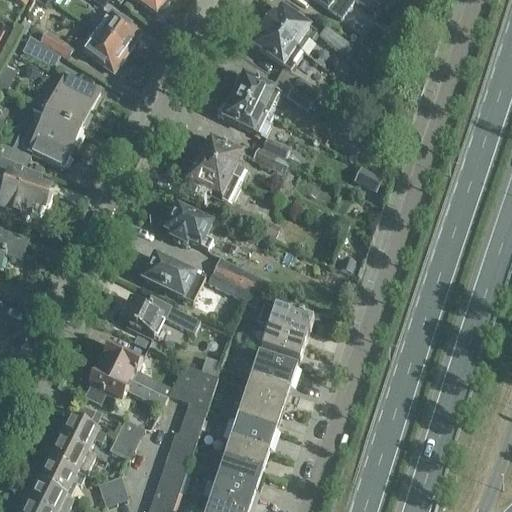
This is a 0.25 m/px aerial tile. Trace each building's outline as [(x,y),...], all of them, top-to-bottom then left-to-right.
[(29,0),(17,0),(16,4),(25,8),(29,0)] [(110,1),(109,0),(87,0),(103,11),(110,1)] [(169,0),(129,0),(156,19),(161,11),(165,10),(169,4),(169,1),(169,0)] [(308,0),(342,23),(355,3),(350,0),(308,0)] [(387,11),(372,0),(361,0),(358,5),(380,21),(387,11)] [(433,0),(432,0),(413,28),(438,45),(449,10),(433,0)] [(274,19),(266,31),(303,56),(316,38),(282,13),(277,21),(274,19)] [(108,26),(99,38),(128,58),(136,48),(134,46),(141,37),(124,25),(125,23),(112,14),(104,24),(108,26)] [(429,73),(438,45),(413,28),(406,39),(426,53),(417,66),(429,73)] [(303,56),(266,31),(258,43),(261,44),(255,52),(290,76),(303,56)] [(362,76),(371,68),(349,47),(326,31),(320,40),(342,57),(362,76)] [(0,35),(0,47),(4,49),(8,40),(0,35)] [(41,46),(61,59),(67,63),(74,53),(48,35),(41,46)] [(86,57),(113,76),(119,67),(121,69),(128,58),(99,38),(86,57)] [(61,59),(41,46),(31,40),(23,55),(55,71),(61,59)] [(392,79),(411,95),(424,80),(405,64),(392,79)] [(58,77),(46,100),(55,104),(47,118),(82,135),(101,98),(85,90),(85,89),(72,83),(58,77)] [(238,91),(234,101),(272,120),(273,119),(275,115),(273,114),(281,98),(243,79),(238,80),(235,86),(237,90),(238,91)] [(301,82),(294,91),(314,104),(320,94),(301,82)] [(314,104),(294,91),(288,101),(307,114),(314,104)] [(272,120),(234,101),(229,111),(227,110),(223,111),(220,117),(222,121),(264,142),(271,129),(270,128),(274,120),(273,119),(272,120)] [(19,139),(13,152),(28,160),(28,159),(29,156),(33,158),(33,159),(42,163),(42,162),(64,173),(82,135),(47,118),(40,133),(32,129),(26,142),(19,139)] [(382,139),(394,152),(408,139),(396,127),(382,139)] [(206,152),(200,164),(244,185),(249,175),(237,170),(243,159),(208,142),(204,151),(206,152)] [(268,143),(263,154),(284,164),(290,153),(268,143)] [(0,146),(0,161),(27,172),(28,172),(26,171),(31,161),(28,159),(28,160),(13,152),(0,146)] [(276,174),(281,164),(259,153),(254,164),(272,173),(273,172),(276,174)] [(0,161),(0,179),(10,183),(4,199),(4,201),(0,199),(0,219),(26,228),(29,219),(41,223),(45,211),(50,210),(53,200),(50,197),(50,195),(39,191),(43,178),(27,172),(0,161)] [(244,185),(200,164),(197,162),(194,167),(195,168),(186,187),(196,192),(195,194),(210,201),(211,200),(232,210),(244,185)] [(363,170),(354,187),(375,198),(384,181),(363,170)] [(235,211),(230,223),(254,234),(259,223),(235,211)] [(172,225),(171,228),(167,236),(174,240),(172,243),(187,250),(188,247),(200,252),(207,239),(199,236),(204,226),(178,213),(177,216),(173,214),(169,223),(172,225)] [(28,245),(15,241),(0,235),(0,270),(5,257),(22,262),(28,245)] [(203,285),(155,261),(150,271),(145,271),(141,279),(144,283),(144,285),(192,309),(203,285)] [(339,274),(352,279),(356,266),(343,262),(339,274)] [(262,300),(267,288),(221,265),(215,277),(262,300)] [(262,300),(215,277),(209,289),(256,312),(262,300)] [(163,320),(131,305),(127,314),(122,315),(120,321),(121,324),(120,326),(152,342),(163,320)] [(270,332),(269,334),(307,347),(312,331),(306,329),(304,325),(305,322),(291,318),(291,319),(264,310),(259,325),(270,332)] [(200,326),(171,311),(165,324),(193,339),(200,326)] [(307,347),(269,334),(262,356),(300,369),(307,347)] [(104,364),(101,370),(167,404),(168,402),(173,393),(137,375),(143,364),(110,348),(108,351),(105,351),(103,356),(104,360),(103,363),(104,364)] [(260,360),(252,382),(291,395),(299,373),(260,360)] [(167,404),(101,370),(98,377),(96,376),(94,379),(91,379),(88,385),(90,388),(89,391),(121,407),(127,395),(163,413),(167,404)] [(168,402),(189,409),(208,415),(217,384),(185,371),(173,393),(168,402)] [(252,382),(245,403),(284,416),(291,395),(252,382)] [(245,403),(238,424),(277,437),(284,416),(245,403)] [(189,409),(186,419),(204,425),(208,415),(189,409)] [(75,421),(90,428),(95,418),(81,410),(75,421)] [(106,439),(71,422),(66,419),(59,433),(64,436),(60,443),(89,458),(95,445),(102,448),(106,439)] [(201,435),(204,425),(186,419),(182,429),(201,435)] [(277,437),(238,424),(231,445),(270,458),(277,437)] [(125,425),(121,433),(141,442),(144,434),(125,425)] [(182,429),(179,439),(198,445),(201,435),(182,429)] [(121,433),(116,444),(135,454),(141,442),(121,433)] [(194,456),(198,445),(179,439),(176,438),(172,449),(194,456)] [(60,443),(50,465),(78,479),(84,467),(91,470),(95,461),(89,458),(60,443)] [(135,454),(116,444),(110,456),(129,466),(135,454)] [(231,445),(224,466),(263,479),(270,458),(231,445)] [(190,467),(194,456),(172,449),(169,460),(190,467)] [(169,460),(165,470),(187,477),(190,467),(169,460)] [(50,465),(39,486),(67,501),(74,488),(81,491),(85,482),(78,479),(50,465)] [(224,466),(217,487),(256,500),(263,479),(224,466)] [(183,488),(187,477),(165,470),(161,481),(183,488)] [(161,481),(158,491),(180,498),(183,488),(161,481)] [(110,486),(118,509),(129,505),(121,482),(110,486)] [(39,486),(28,508),(35,511),(70,511),(74,504),(67,501),(39,486)] [(107,511),(118,509),(110,486),(98,490),(105,511),(107,511)] [(217,487),(210,508),(222,511),(252,511),(256,500),(217,487)] [(176,509),(180,498),(158,491),(154,501),(176,509)] [(154,501),(151,511),(175,511),(176,509),(154,501)]
